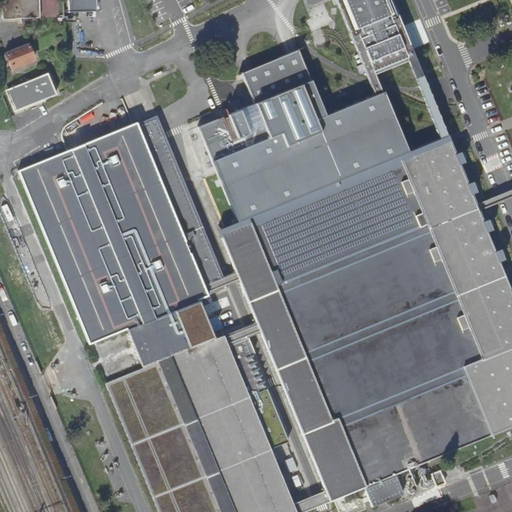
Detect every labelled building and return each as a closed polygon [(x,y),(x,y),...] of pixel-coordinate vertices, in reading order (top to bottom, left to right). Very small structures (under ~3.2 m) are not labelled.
[(2,0),(3,20),(16,20),(16,17),(40,17),(39,0),(2,0)] [(57,11),(57,0),(45,0),(46,12),(57,11)] [(70,0),(71,12),(98,12),(97,0),(70,0)] [(388,0),(332,0),(363,75),(368,74),(411,56),(400,27),(388,0)] [(54,33),(56,37),(65,33),(65,29),(54,33)] [(5,54),(11,70),(33,61),(27,45),(5,54)] [(295,511),(292,504),(271,453),(273,452),(272,448),(288,442),(253,355),(255,354),(249,338),(261,333),(326,490),(331,501),(425,462),(511,426),(511,287),(511,286),(508,287),(498,261),(501,259),(497,249),(493,251),(485,231),(489,230),(483,218),(480,220),(476,211),(473,203),(469,194),(472,192),(467,180),(464,181),(456,164),(461,162),(456,150),(451,152),(444,134),(418,75),(409,78),(434,138),(405,150),(381,91),(370,95),(326,113),(312,77),(310,78),(298,48),(285,53),(252,67),(241,71),(254,102),(198,125),(238,220),(217,228),(236,272),(223,277),(157,116),(135,125),(135,124),(20,172),(90,339),(89,339),(91,344),(128,328),(128,330),(142,367),(143,368),(105,383),(157,511),(295,511)] [(47,75),(8,91),(12,99),(17,112),(56,96),(53,88),(47,75)] [(511,187),(473,203),(476,211),(511,196),(511,187)] [(365,488),(373,507),(403,494),(396,476),(365,488)] [(326,490),(292,504),(295,511),(303,511),(331,501),(326,490)]
